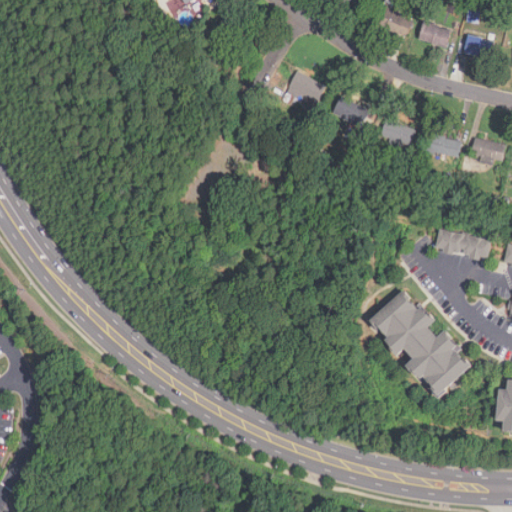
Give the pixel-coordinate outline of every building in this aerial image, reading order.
[(337,0),(363,13),(369,0),(337,0)] [(415,21),(384,2),(373,19),(404,38),(415,21)] [(220,24),(234,38),(245,27),(231,13),(220,24)] [(451,29),(424,22),(419,40),(446,48),(451,29)] [(491,60),(496,42),(469,35),(464,53),(491,60)] [(326,83),(295,71),(284,101),(298,106),(302,96),(318,102),(326,83)] [(333,112),(362,128),(371,110),(343,95),(333,112)] [(384,118),(378,135),(409,145),(415,129),(384,118)] [(457,159),(462,141),(431,133),(426,150),(457,159)] [(507,144),(476,138),(472,155),(504,161),(507,144)] [(439,228),(492,239),(488,258),(481,257),(481,261),(469,258),(470,255),(454,251),(453,254),(443,252),(444,249),(435,247),(439,228)] [(506,243),(511,244),(511,267),(510,267),(510,264),(502,262),(506,243)] [(406,288),(370,321),(379,331),(382,328),(391,338),(388,341),(400,354),(407,348),(417,359),(409,366),(422,381),(426,378),(433,386),(430,389),(439,399),(474,366),(466,357),(464,359),(455,349),(458,346),(445,333),(439,338),(430,328),(437,321),(425,307),(421,311),(412,301),(415,298),(406,288)] [(500,390),(497,422),(504,423),(503,435),(511,435),(511,381),(509,381),(508,391),(500,390)]
